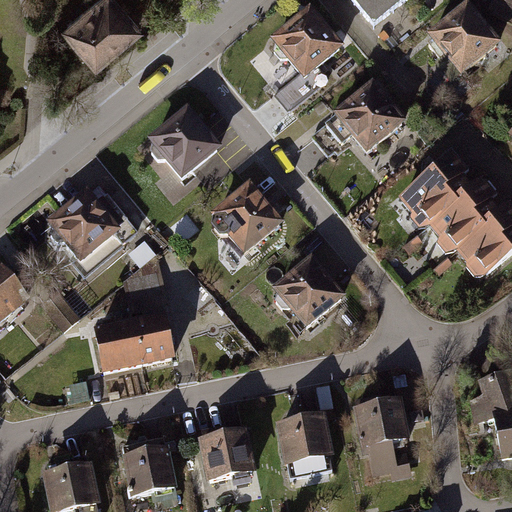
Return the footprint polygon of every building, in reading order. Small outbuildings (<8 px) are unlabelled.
[(123,0),(98,0),(65,27),(98,68),(147,29),(123,0)] [(354,0),(379,30),(416,0),(354,0)] [(511,0),(499,0),(511,9),(511,0)] [(502,49),(467,12),(428,49),(464,86),(502,49)] [(343,58),(310,18),(271,50),(305,90),(343,58)] [(405,124),(373,86),(336,117),(368,155),(405,124)] [(188,116),(151,147),(185,188),(222,157),(203,135),(188,116)] [(421,229),(427,225),(477,183),(454,154),(398,201),(421,229)] [(452,254),(457,250),(504,211),(479,181),(477,183),(427,225),(452,254)] [(100,192),(49,230),(86,279),(136,240),(100,192)] [(249,193),(208,224),(239,264),(280,233),(249,193)] [(511,255),(511,210),(509,207),(504,211),(457,250),(480,281),(511,255)] [(346,302),(314,263),(272,298),(304,337),(346,302)] [(0,334),(28,311),(0,276),(0,334)] [(133,335),(142,377),(175,370),(166,328),(133,335)] [(133,335),(96,342),(105,385),(142,377),(133,335)] [(511,375),(477,386),(502,470),(511,467),(511,375)] [(400,409),(356,418),(364,457),(408,447),(400,409)] [(329,423),(281,434),(289,474),(337,463),(329,423)] [(250,440),(198,450),(206,491),(259,481),(250,440)] [(167,458),(119,469),(127,504),(175,494),(167,458)] [(94,472),(44,482),(49,511),(85,511),(101,509),(94,472)]
